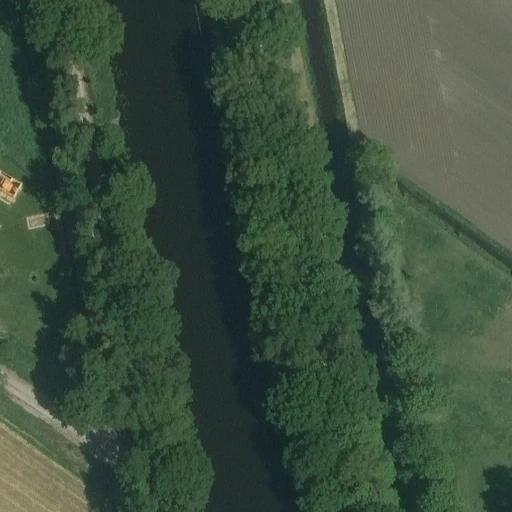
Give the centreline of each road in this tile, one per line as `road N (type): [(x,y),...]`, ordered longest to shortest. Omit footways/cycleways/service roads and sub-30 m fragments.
road 1 (track): [(240,0),(342,511)]
road 2 (track): [(56,0),(157,511)]
